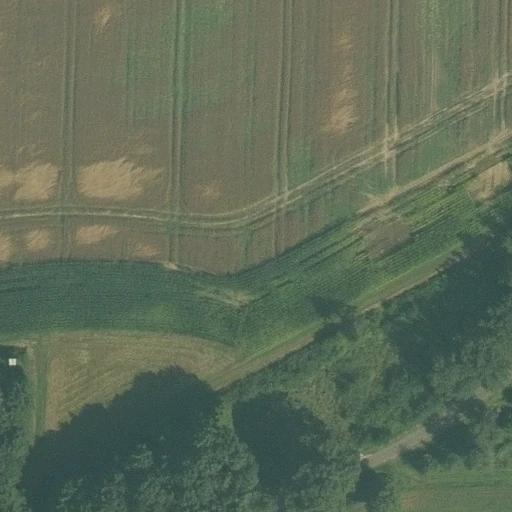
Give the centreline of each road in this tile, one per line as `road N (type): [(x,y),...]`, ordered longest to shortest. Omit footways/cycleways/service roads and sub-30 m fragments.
road 1 (track): [(33,511),(65,462),(511,228)]
road 2 (unclassified): [(248,511),(399,438),(511,362)]
